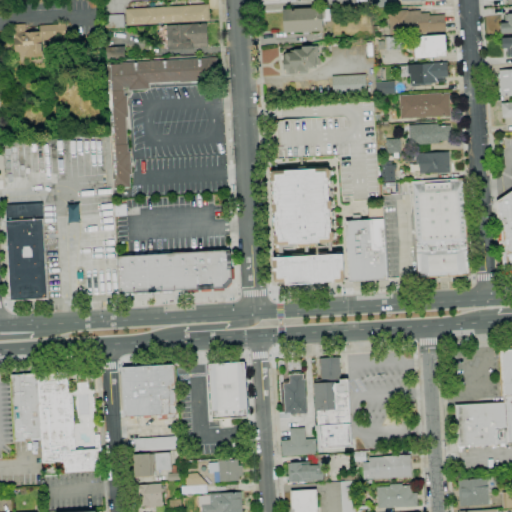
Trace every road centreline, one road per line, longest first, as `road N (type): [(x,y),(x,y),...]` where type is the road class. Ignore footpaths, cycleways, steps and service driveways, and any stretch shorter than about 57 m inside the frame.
road 1 (residential): [(257,312),(237,0)]
road 2 (residential): [(489,300),(470,0)]
road 3 (primary): [(511,299),(257,312)]
road 4 (primary): [(257,312),(33,324)]
road 5 (primary): [(238,336),(445,325)]
road 6 (residential): [(427,326),(437,511)]
road 7 (residential): [(108,344),(117,511)]
